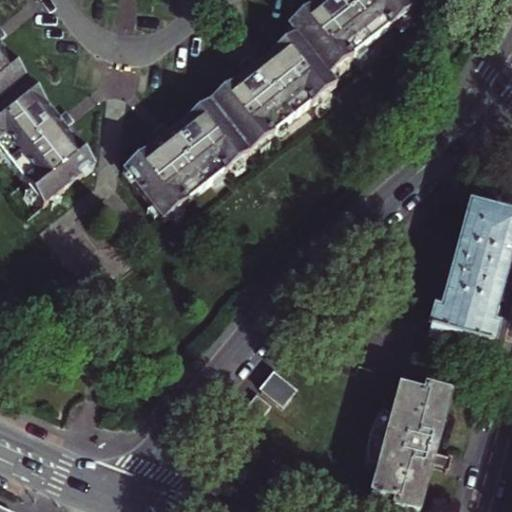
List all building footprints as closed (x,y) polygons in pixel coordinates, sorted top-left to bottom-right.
[(162,137),(120,169),(160,222),(335,90),(327,79),(416,13),(406,0),(323,0),(288,27),(295,37),(260,63),(162,137)] [(0,154),(38,204),(91,164),(64,128),(59,121),(0,44),(0,43),(0,154)] [(499,286),(501,280),(504,271),(511,243),(511,222),(471,210),(452,274),(499,286)] [(499,286),(452,274),(440,313),(433,311),(427,334),(489,352),(495,330),(487,327),(499,286)] [(293,393),(272,375),(259,390),(280,408),(293,393)] [(445,466),(449,454),(432,449),(446,398),(421,390),(420,396),(399,390),(391,417),(385,415),(371,466),(377,467),(369,497),(392,503),(389,509),(399,511),(415,511),(424,480),(429,462),(445,466)] [(268,408),(254,395),(234,420),(248,432),(268,408)] [(371,466),(385,415),(378,414),(374,423),(369,435),(367,441),(365,455),(365,464),(371,466)]
